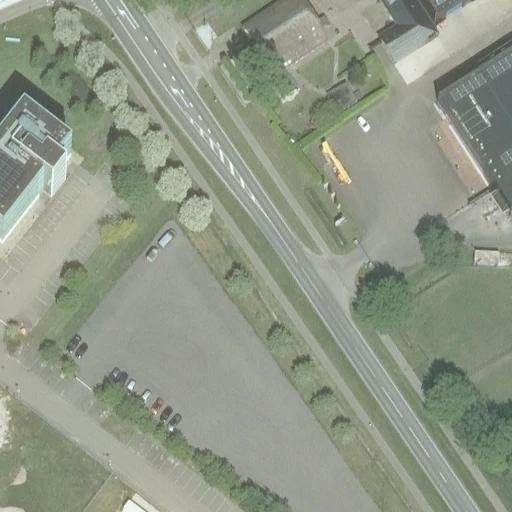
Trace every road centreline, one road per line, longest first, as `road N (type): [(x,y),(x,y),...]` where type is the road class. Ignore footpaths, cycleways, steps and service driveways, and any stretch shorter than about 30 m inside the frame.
road 1 (secondary): [(459,511),(111,0)]
road 2 (unclassified): [(187,511),(0,365)]
